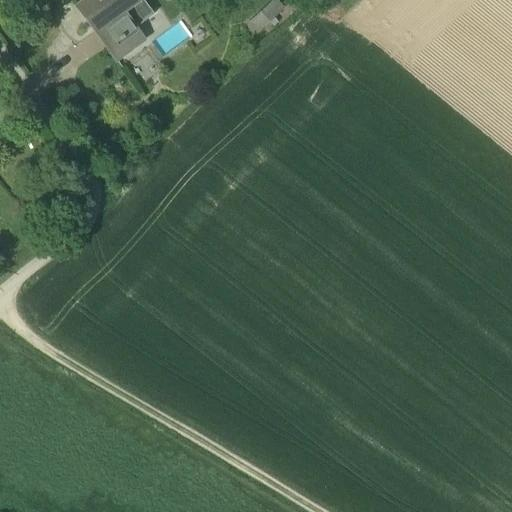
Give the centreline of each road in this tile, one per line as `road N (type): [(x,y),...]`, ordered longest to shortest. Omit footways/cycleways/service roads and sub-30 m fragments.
road 1 (track): [(0,313),(44,349),(310,511)]
road 2 (unclassified): [(0,296),(85,234),(99,207),(93,172),(0,48)]
